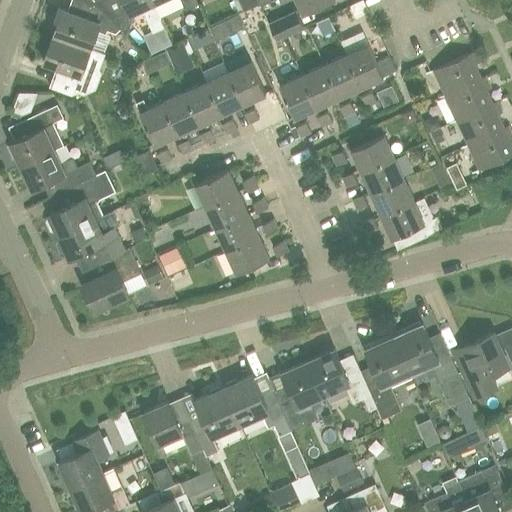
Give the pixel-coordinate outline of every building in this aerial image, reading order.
[(106,32),(108,29),(109,31),(115,32),(121,27),(119,24),(98,2),(99,1),(97,0),(77,0),(74,11),(64,7),(54,34),(91,47),(98,29),(106,32)] [(162,15),(156,2),(155,3),(153,0),(101,0),(99,1),(98,2),(119,24),(133,17),(131,13),(142,8),(150,23),(154,32),(165,27),(161,18),(163,17),(162,15)] [(186,9),(199,3),(197,0),(153,0),(155,3),(156,2),(162,15),(184,4),(186,9)] [(328,0),(298,0),(304,12),(328,0)] [(297,9),(270,23),(278,38),(305,25),(297,9)] [(207,25),(214,40),(243,26),(235,11),(207,25)] [(327,15),(315,21),(321,34),(334,28),(327,15)] [(103,52),(91,47),(54,34),(45,60),(61,66),(53,86),(71,92),(79,88),(85,91),(95,88),(100,74),(97,69),(103,52)] [(195,49),(202,45),(197,35),(190,38),(195,49)] [(182,41),(142,58),(152,81),(192,64),(182,41)] [(346,53),(362,86),(384,76),(369,43),(346,53)] [(474,50),(434,68),(434,69),(446,94),(482,77),(481,76),(475,63),(480,61),(474,50)] [(346,53),(324,63),(340,96),(362,86),(346,53)] [(251,59),(229,69),(244,101),(266,90),(251,59)] [(340,96),(324,63),(302,74),(318,106),(340,96)] [(244,101),(229,69),(207,79),(222,111),(244,101)] [(318,106),(302,74),(280,84),(295,117),(318,106)] [(419,82),(415,74),(404,79),(408,87),(419,82)] [(482,77),(446,94),(457,118),(493,102),(493,101),(487,88),(491,86),(486,74),(481,76),(482,77)] [(222,111),(207,79),(185,90),(200,121),(222,111)] [(378,92),(385,108),(400,101),(393,85),(378,92)] [(36,110),(37,91),(16,89),(14,109),(36,110)] [(200,121),(185,90),(164,100),(179,132),(200,121)] [(363,95),(368,105),(377,101),(372,90),(363,95)] [(164,100),(148,107),(143,98),(137,101),(156,142),(179,132),(164,100)] [(493,102),(457,118),(469,143),(505,127),(504,126),(498,113),(503,111),(497,99),(493,101),(493,102)] [(355,111),(350,100),(340,105),(345,116),(355,111)] [(58,103),(31,115),(37,128),(11,140),(22,163),(57,147),(65,144),(54,121),(65,116),(58,103)] [(245,110),(250,121),(260,116),(255,105),(245,110)] [(319,115),(323,126),(333,121),(328,111),(319,115)] [(232,116),(222,121),(227,131),(237,126),(232,116)] [(438,119),(430,117),(424,120),(429,131),(441,126),(438,119)] [(307,121),(297,126),(302,136),(311,131),(307,121)] [(505,127),(469,143),(481,169),(511,154),(511,142),(510,138),(511,136),(511,130),(509,124),(504,126),(505,127)] [(211,126),(207,128),(201,131),(206,141),(216,137),(211,126)] [(362,170),(395,155),(384,133),(351,148),(362,170)] [(193,147),(188,137),(179,141),(184,152),(193,147)] [(57,147),(22,163),(33,187),(59,175),(65,188),(92,175),(96,173),(90,159),(79,165),(75,157),(72,156),(63,161),(57,147)] [(173,157),(168,147),(157,151),(162,162),(173,157)] [(337,165),(348,160),(343,150),(333,155),(337,165)] [(395,155),(362,170),(372,192),(405,177),(395,155)] [(435,175),(446,170),(442,162),(431,167),(435,175)] [(207,204),(240,189),(229,167),(197,182),(207,204)] [(51,214),(48,216),(47,220),(51,229),(55,230),(58,229),(60,234),(96,217),(96,216),(104,212),(98,198),(115,190),(105,169),(96,173),(92,175),(65,188),(61,190),(68,203),(50,212),(51,214)] [(353,171),(343,176),(347,187),(358,182),(353,171)] [(254,173),(243,178),(248,189),(259,184),(254,173)] [(466,184),(461,173),(452,178),(457,189),(466,184)] [(405,177),(372,192),(382,214),(389,211),(410,201),(415,199),(405,177)] [(217,226),(250,211),(240,189),(207,204),(217,226)] [(368,203),(364,195),(363,193),(353,198),(357,208),(368,203)] [(257,208),(258,211),(269,206),(268,203),(265,196),(254,201),(255,204),(257,208)] [(389,211),(382,214),(393,237),(409,229),(414,241),(444,227),(437,214),(425,220),(415,199),(410,201),(389,211)] [(147,232),(154,247),(198,224),(191,210),(147,232)] [(250,211),(217,226),(228,248),(260,234),(250,212),(250,211)] [(374,215),(363,220),(368,231),(379,225),(374,215)] [(58,238),(57,242),(61,250),(64,252),(68,251),(70,256),(88,247),(95,262),(125,247),(115,226),(103,231),(96,217),(60,234),(61,236),(58,238)] [(280,228),(277,223),(275,218),(264,223),(269,234),(280,228)] [(270,255),(260,234),(228,248),(238,270),(270,255)] [(285,240),(274,245),(278,255),(289,250),(285,240)] [(125,247),(95,262),(93,262),(99,274),(82,282),(95,308),(130,292),(124,279),(141,271),(129,246),(125,247)] [(179,270),(170,250),(159,255),(168,274),(179,270)] [(429,337),(423,323),(394,336),(399,347),(411,372),(424,366),(429,378),(436,375),(449,404),(469,395),(441,332),(429,337)] [(509,365),(503,354),(494,332),(453,351),(475,398),(497,388),(490,374),(509,365)] [(399,347),(394,336),(366,349),(379,378),(367,383),(372,394),(383,417),(402,408),(392,385),(399,382),(397,378),(411,372),(399,347)] [(372,394),(367,383),(354,354),(341,360),(335,348),(309,360),(324,394),(350,382),(358,400),(372,394)] [(282,393),(279,387),(274,390),(292,429),(306,423),(310,422),(302,404),(324,394),(309,360),(283,372),(294,398),(291,399),(288,393),(282,393)] [(292,429),(274,390),(263,395),(253,374),(238,381),(236,378),(226,383),(227,385),(225,386),(240,423),(263,412),(269,426),(275,423),(280,435),(291,430),(292,429)] [(240,423),(225,386),(222,387),(221,385),(211,389),(212,392),(196,399),(202,412),(190,417),(203,447),(207,455),(219,449),(213,435),(240,423)] [(203,447),(190,417),(179,422),(169,400),(144,411),(159,443),(183,433),(191,452),(192,452),(203,447)] [(429,417),(416,423),(426,444),(439,438),(429,417)] [(494,420),(482,425),(487,438),(499,432),(494,420)] [(481,426),(469,431),(475,444),(487,438),(481,426)] [(75,440),(80,451),(60,460),(72,486),(104,471),(99,459),(110,454),(100,430),(75,440)] [(342,489),(362,479),(348,449),(309,468),(316,483),(335,474),(342,489)] [(123,484),(115,467),(104,471),(72,486),(83,511),(102,503),(105,511),(109,511),(131,503),(123,484)] [(482,469),(459,479),(473,511),(501,511),(495,497),(507,491),(497,468),(484,474),(482,469)] [(291,478),(299,500),(318,494),(310,471),(291,478)] [(463,491),(450,497),(447,491),(425,501),(430,511),(473,511),(459,479),(458,480),(463,491)] [(180,481),(156,491),(161,502),(142,510),(142,511),(180,511),(178,505),(189,501),(180,481)] [(344,511),(389,511),(376,482),(350,494),(356,507),(344,511)] [(291,483),(272,491),(278,505),(297,497),(291,483)]
